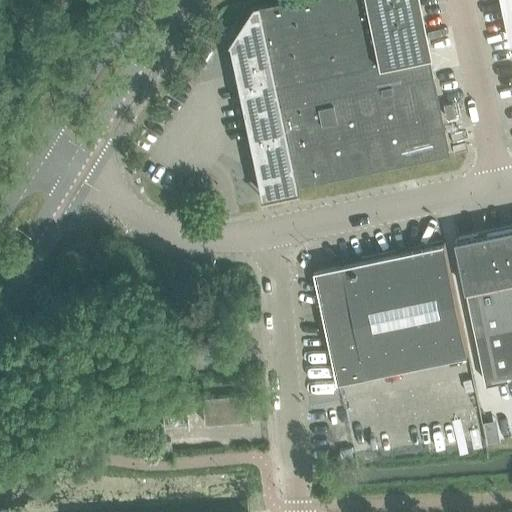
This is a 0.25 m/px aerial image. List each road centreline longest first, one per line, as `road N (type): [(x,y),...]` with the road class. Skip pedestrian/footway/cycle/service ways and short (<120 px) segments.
road 1 (unclassified): [(297,508),(273,232)]
road 2 (unclassified): [(273,232),(507,183)]
road 3 (residential): [(273,232),(185,243),(74,178)]
road 4 (secondary): [(74,178),(179,0)]
road 5 (unclassified): [(507,183),(465,0)]
road 6 (secondary): [(133,0),(36,157)]
road 7 (secondary): [(0,301),(74,178)]
